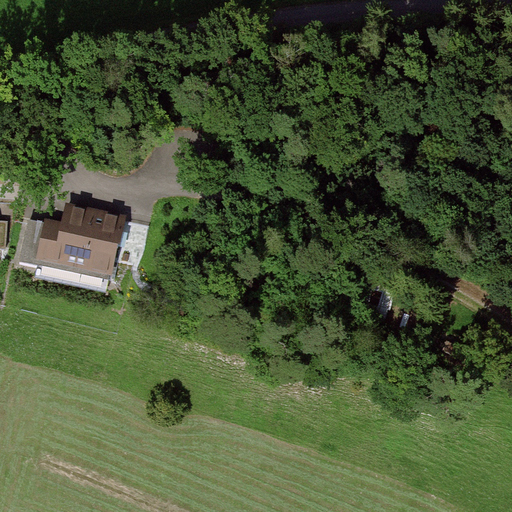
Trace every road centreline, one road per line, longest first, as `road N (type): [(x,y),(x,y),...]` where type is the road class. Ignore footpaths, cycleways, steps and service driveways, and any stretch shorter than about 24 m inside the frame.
road 1 (track): [(0,187),(262,200),(438,279),(511,327)]
road 2 (unclassified): [(0,79),(203,32),(324,14),(511,9)]
